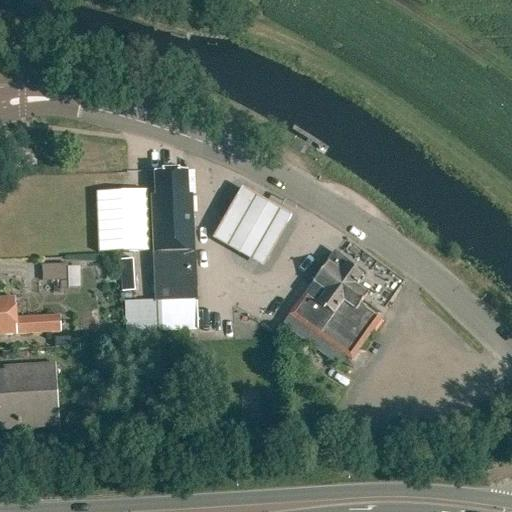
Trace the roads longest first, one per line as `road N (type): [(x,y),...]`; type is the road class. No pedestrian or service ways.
road 1 (secondary): [(511,357),(392,251),(249,162),(105,111),(52,100),(0,106)]
road 2 (primary): [(511,503),(357,491),(0,511)]
road 3 (track): [(129,0),(305,65),(511,210)]
